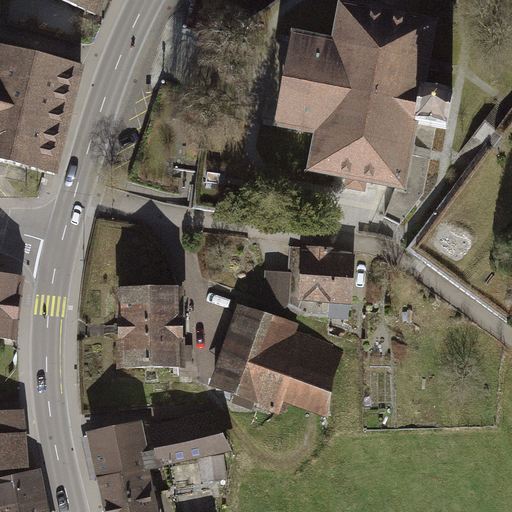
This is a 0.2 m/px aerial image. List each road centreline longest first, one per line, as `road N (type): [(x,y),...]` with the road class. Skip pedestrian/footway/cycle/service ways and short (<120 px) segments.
road 1 (residential): [(75,193),(166,216),(379,242),(511,336)]
road 2 (secondary): [(61,245),(48,305),(47,380),(71,511)]
road 3 (secondary): [(75,193),(146,0)]
